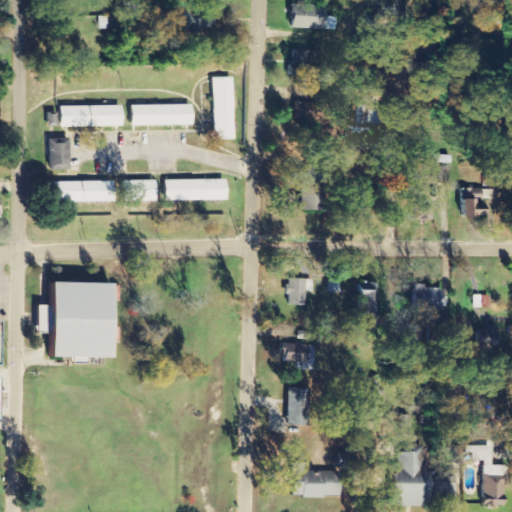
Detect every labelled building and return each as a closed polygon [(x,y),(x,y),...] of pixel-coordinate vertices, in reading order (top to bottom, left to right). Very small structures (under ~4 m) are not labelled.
[(108,16),(97,17),(98,29),(109,29),(108,16)] [(289,71),(311,72),(311,51),(289,50),(289,71)] [(231,78),(210,78),(212,141),(232,140),(231,78)] [(189,105),(127,106),(127,127),(189,126),(189,105)] [(118,106),(56,107),(57,128),(118,127),(118,106)] [(380,125),(368,124),(368,107),(357,106),(355,133),(380,134),(380,125)] [(45,171),(67,170),(66,139),(45,140),(45,171)] [(448,168),(440,168),(439,183),(447,184),(448,168)] [(321,212),(322,174),(297,173),(297,211),(321,212)] [(222,180),(161,181),(161,202),(223,200),(222,180)] [(119,202),(152,202),(152,181),(119,182),(119,202)] [(110,182),(48,183),(48,203),(111,202),(110,182)] [(459,217),(480,217),(480,198),(487,198),(487,189),(459,189),(459,217)] [(429,203),(410,202),(409,220),(428,221),(429,203)] [(340,276),(334,275),(333,284),(326,284),(326,293),(339,294),(340,276)] [(310,292),(311,280),(285,279),(284,305),(302,306),(303,292),(310,292)] [(44,284),(44,307),(32,307),(32,334),(43,334),(42,359),(68,359),(67,365),(83,365),(83,360),(104,360),(105,285),(44,284)] [(376,284),(356,284),(356,316),(375,316),(376,284)] [(439,310),(439,290),(420,290),(421,286),(410,285),(410,309),(439,310)] [(496,328),(474,327),(473,347),(495,348),(496,328)] [(283,362),(294,363),(293,371),(311,371),(312,346),(284,345),(283,362)] [(307,428),(308,390),(285,389),(284,428),(307,428)] [(421,446),(406,446),(406,453),(395,453),(395,466),(388,466),(387,508),(425,508),(426,467),(421,467),(421,446)] [(489,447),(466,446),(466,461),(480,462),(479,507),(501,508),(502,467),(489,466),(489,447)] [(338,472),(301,472),(301,465),(288,465),(287,497),(337,498),(338,472)]
